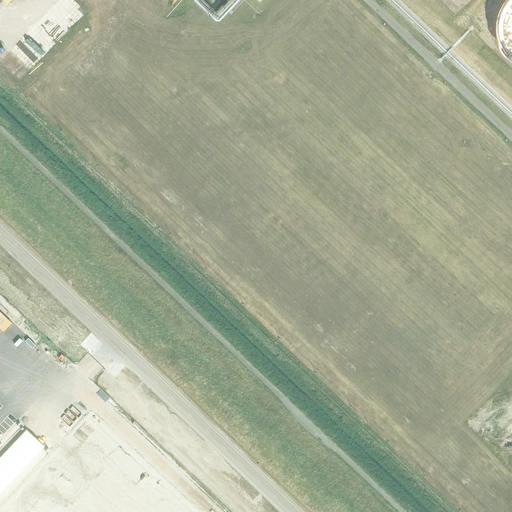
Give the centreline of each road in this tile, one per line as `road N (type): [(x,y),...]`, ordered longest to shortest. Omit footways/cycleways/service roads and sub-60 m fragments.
road 1 (unclassified): [(401,511),(0,129)]
road 2 (unclassified): [(292,511),(0,233)]
road 3 (unclassified): [(511,132),(371,0)]
